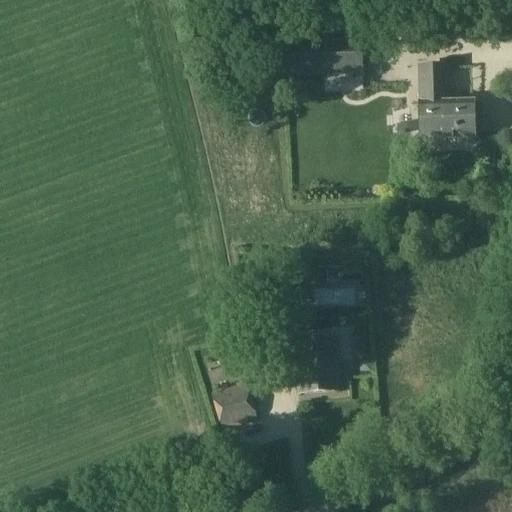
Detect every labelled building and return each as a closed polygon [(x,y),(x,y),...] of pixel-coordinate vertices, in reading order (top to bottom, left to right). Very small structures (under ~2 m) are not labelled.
[(318,76),(358,75),(364,75),(360,40),(337,40),(336,36),(288,39),(287,77),(318,76)] [(448,68),(420,68),(421,140),(474,139),(474,102),(449,102),(448,68)] [(362,269),(342,270),(342,282),(362,281),(362,269)] [(347,339),(348,356),(365,355),(366,352),(364,337),(347,339)] [(336,338),(292,342),(296,395),(340,391),(336,338)] [(211,393),(223,431),(257,422),(247,384),(211,393)]
